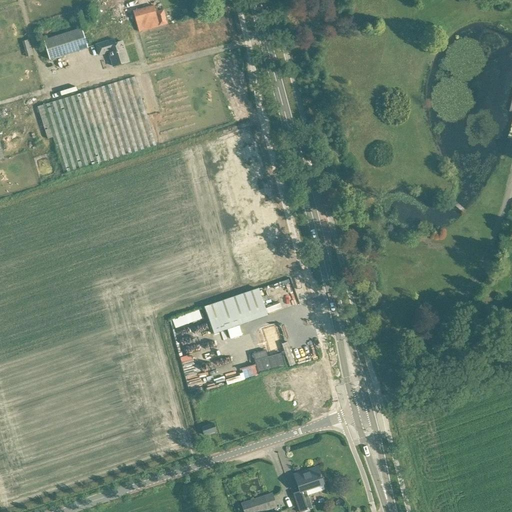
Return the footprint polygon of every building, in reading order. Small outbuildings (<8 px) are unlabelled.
[(163,10),(155,12),(154,6),(144,9),(133,12),(136,22),(139,32),(149,29),(167,24),(163,10)] [(82,28),(43,40),(50,61),(88,49),(82,28)] [(113,67),(119,65),(129,62),(122,42),(115,44),(114,39),(96,45),(99,55),(109,52),(113,67)] [(26,57),(33,55),(29,40),(22,41),(26,57)] [(147,148),(156,145),(135,77),(125,80),(43,105),(37,107),(47,139),(53,137),(64,174),(147,148)] [(259,289),(204,308),(214,335),(227,331),(230,339),(242,335),(239,326),(268,316),(259,289)] [(176,327),(202,318),(198,310),(173,320),(176,327)] [(275,325),(262,329),(269,352),(282,348),(275,325)] [(266,351),(252,355),(257,375),(285,367),(281,352),(268,356),(266,351)] [(180,358),(183,373),(199,370),(196,355),(180,358)] [(216,431),(214,423),(201,428),(204,435),(216,431)] [(320,474),(317,467),(308,470),(309,473),(303,475),(302,472),(295,475),(302,498),(295,500),(299,511),(301,511),(312,508),(308,495),(325,490),(323,484),(321,477),(320,474)] [(241,504),(243,511),(260,511),(277,507),(272,493),(241,504)]
